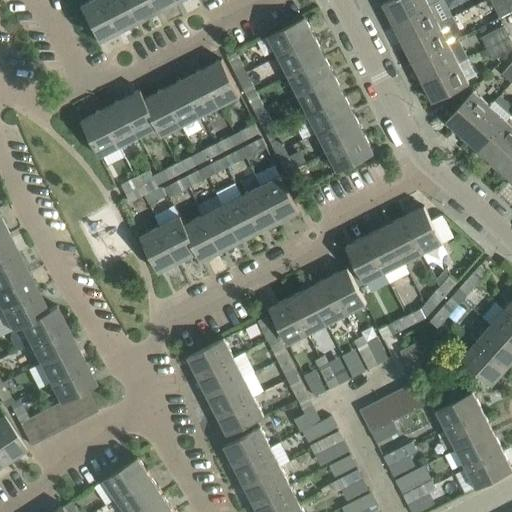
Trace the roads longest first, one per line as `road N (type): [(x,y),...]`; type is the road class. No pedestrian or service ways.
road 1 (residential): [(135,362),(176,318),(303,255),(351,207),(434,171)]
road 2 (residential): [(135,362),(107,353),(0,147)]
road 3 (residential): [(434,171),(339,0)]
road 4 (residential): [(94,88),(208,40),(221,19),(260,0)]
road 5 (residential): [(6,511),(44,485),(53,461),(142,404)]
road 6 (residential): [(142,404),(205,511)]
